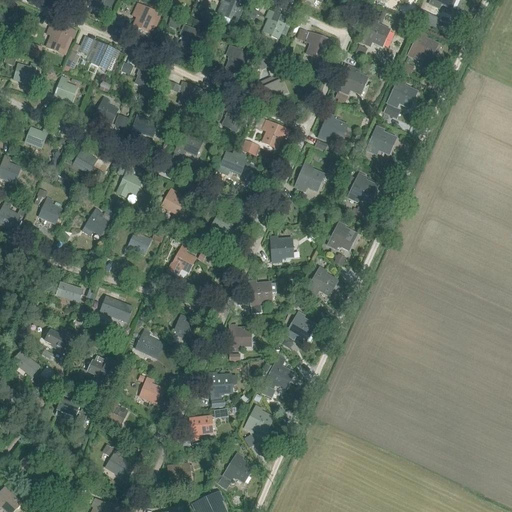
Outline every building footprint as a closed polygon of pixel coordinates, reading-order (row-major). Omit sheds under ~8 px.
[(90,0),(89,3),(108,13),(114,0),(90,0)] [(240,1),(237,0),(220,0),(224,1),(219,13),(238,21),(243,9),(237,6),(240,1)] [(155,16),(156,13),(138,5),(134,15),(139,17),(135,25),(148,31),(151,25),(156,27),(160,18),(155,16)] [(285,36),(291,22),(269,12),(267,18),(271,20),(265,32),(271,35),(270,37),(278,40),(281,34),(285,36)] [(424,13),(420,22),(437,30),(440,21),(424,13)] [(168,27),(176,30),(179,20),(172,17),(168,27)] [(116,25),(121,27),(124,21),(119,18),(116,25)] [(375,26),(377,23),(371,20),(361,42),(369,46),(371,42),(381,46),(387,31),(375,26)] [(52,37),(49,43),(63,49),(68,37),(73,38),(75,32),(52,22),(47,35),(52,37)] [(230,26),(227,31),(235,34),(237,29),(230,26)] [(181,35),(185,37),(181,46),(194,52),(202,35),(184,27),(181,35)] [(298,37),(305,40),(307,33),(300,30),(298,37)] [(311,44),(307,54),(312,55),(321,59),(326,47),(331,49),(333,43),(328,41),(310,34),(308,40),(309,40),(308,43),(311,44)] [(409,56),(417,60),(419,56),(428,60),(436,45),(424,40),(425,37),(420,34),(409,56)] [(80,47),(74,44),(71,51),(75,53),(76,51),(87,55),(93,41),(85,37),(80,47)] [(92,62),(91,64),(98,68),(99,66),(106,69),(107,67),(111,69),(119,52),(114,50),(96,42),(93,48),(97,50),(92,62)] [(27,56),(37,60),(42,48),(32,44),(27,56)] [(355,55),(363,59),(367,49),(359,46),(355,55)] [(228,67),(241,73),(248,54),(230,47),(227,56),(231,58),(228,67)] [(278,48),(273,59),(279,62),(284,51),(278,48)] [(71,53),(68,61),(69,61),(76,64),(79,57),(71,53)] [(4,63),(14,66),(16,58),(6,55),(4,63)] [(266,60),(259,63),(262,70),(269,67),(266,60)] [(69,61),(66,67),(73,70),(76,64),(69,61)] [(136,83),(150,89),(158,71),(140,63),(137,69),(141,71),(136,83)] [(401,71),(407,73),(410,66),(405,64),(401,71)] [(14,80),(30,85),(36,67),(31,65),(30,69),(18,66),(14,80)] [(124,65),(121,72),(130,75),(133,68),(124,65)] [(339,91),(348,94),(349,90),(359,94),(365,79),(353,73),(354,71),(349,68),(339,91)] [(261,83),(267,97),(277,92),(279,96),(287,93),(279,75),(261,83)] [(77,89),(65,84),(67,80),(62,78),(55,96),(71,102),(77,89)] [(388,104),(397,108),(399,103),(408,108),(415,93),(403,87),(404,85),(398,82),(388,104)] [(177,92),(180,86),(170,83),(168,88),(177,92)] [(200,104),(205,93),(183,83),(180,89),(185,91),(180,103),(193,109),(196,103),(200,104)] [(90,96),(98,99),(100,95),(103,96),(104,92),(94,88),(90,96)] [(335,99),(338,100),(337,103),(341,104),(343,102),(345,103),(348,96),(338,92),(335,99)] [(96,116),(111,124),(116,115),(118,111),(107,105),(109,102),(104,99),(96,116)] [(215,109),(223,113),(228,104),(220,100),(215,109)] [(400,111),(386,104),(383,111),(397,117),(400,111)] [(230,113),(223,124),(236,131),(241,123),(246,114),(229,105),(226,110),(230,113)] [(124,128),(128,120),(120,116),(116,124),(124,128)] [(328,116),(319,138),(327,142),(329,137),(339,141),(345,126),(333,121),(334,118),(328,116)] [(131,135),(137,137),(139,133),(151,137),(154,127),(156,123),(137,117),(134,126),(131,135)] [(263,142),(267,144),(277,148),(282,136),(286,138),(289,132),(266,122),(263,131),(267,132),(263,142)] [(26,143),(41,149),(48,132),(44,130),(43,134),(31,129),(26,143)] [(382,134),(383,131),(377,129),(368,151),(376,154),(378,150),(387,154),(394,139),(382,134)] [(175,153),(184,156),(185,152),(195,156),(200,142),(183,135),(175,153)] [(241,151),(255,156),(259,146),(245,141),(241,151)] [(315,147),(325,151),(327,146),(318,141),(315,147)] [(74,165),(89,174),(91,170),(96,161),(86,155),(88,152),(83,149),(77,158),(74,165)] [(59,152),(55,151),(52,153),(53,157),(52,163),(49,166),(50,169),(54,170),(57,167),(56,164),(57,158),(60,155),(59,152)] [(226,154),(219,172),(228,176),(230,171),(241,176),(247,162),(243,161),(245,157),(235,154),(234,157),(226,154)] [(171,162),(177,164),(180,157),(174,155),(171,162)] [(10,164),(12,159),(6,157),(0,172),(0,179),(16,186),(23,169),(10,164)] [(372,170),(379,173),(382,166),(375,163),(372,170)] [(331,164),(328,171),(341,177),(344,169),(331,164)] [(310,171),(311,168),(305,165),(296,188),(304,191),(306,187),(316,191),(322,176),(310,171)] [(120,167),(116,174),(121,177),(125,169),(120,167)] [(131,177),(133,173),(128,170),(124,179),(120,187),(116,194),(126,199),(129,192),(136,195),(142,182),(131,177)] [(216,181),(223,184),(225,177),(218,174),(216,181)] [(349,198),(357,202),(359,197),(368,202),(376,187),(364,181),(365,179),(359,176),(349,198)] [(40,189),(37,197),(44,200),(48,193),(40,189)] [(162,207),(177,215),(184,202),(174,197),(176,193),(171,190),(166,199),(162,207)] [(50,206),(52,202),(47,200),(43,208),(39,217),(55,224),(59,215),(61,211),(50,206)] [(0,212),(0,226),(12,233),(21,216),(9,210),(11,206),(5,203),(0,212)] [(21,208),(18,214),(23,217),(26,211),(21,208)] [(107,210),(104,215),(111,219),(114,214),(107,210)] [(355,216),(361,219),(364,214),(357,210),(355,216)] [(86,227),(82,232),(90,237),(93,232),(101,236),(106,228),(108,224),(98,217),(100,214),(95,211),(91,218),(86,227)] [(210,231),(225,239),(232,227),(221,221),(223,217),(218,215),(210,231)] [(323,232),(315,223),(306,231),(315,240),(323,232)] [(343,229),(345,227),(339,224),(328,246),(336,250),(339,245),(348,250),(355,235),(343,229)] [(140,236),(141,233),(136,230),(133,238),(128,247),(144,255),(151,242),(140,236)] [(271,239),(272,263),(282,263),(281,258),(291,257),(290,241),(277,242),(277,239),(271,239)] [(185,254),(187,250),(182,248),(168,274),(177,279),(182,269),(188,273),(195,260),(185,254)] [(202,253),(199,260),(203,262),(207,255),(202,253)] [(341,267),(345,257),(336,254),(332,264),(341,267)] [(319,291),(328,296),(336,282),(324,275),(326,272),(320,269),(308,290),(316,295),(319,291)] [(256,283),(249,283),(251,307),(260,307),(260,302),(270,301),(270,294),(276,293),(275,284),(269,285),(256,286),(256,283)] [(72,298),(71,300),(76,302),(77,297),(80,298),(82,291),(61,284),(57,296),(62,298),(63,295),(72,298)] [(91,285),(87,298),(93,300),(98,287),(91,285)] [(93,305),(102,308),(108,292),(99,289),(93,305)] [(304,298),(310,302),(314,295),(307,291),(304,298)] [(104,307),(107,308),(105,313),(125,321),(130,309),(107,300),(104,307)] [(286,335),(294,340),(297,336),(305,341),(314,327),(302,320),(304,317),(298,314),(286,335)] [(174,334),(190,341),(195,327),(184,323),(186,319),(181,317),(174,334)] [(230,327),(230,352),(239,351),(239,347),(249,347),(249,330),(236,330),(236,327),(230,327)] [(59,333),(68,339),(72,333),(63,328),(59,333)] [(53,348),(61,352),(68,339),(63,336),(62,338),(51,332),(46,342),(54,346),(53,348)] [(136,349),(143,352),(152,357),(158,344),(147,338),(149,335),(144,332),(136,349)] [(292,344),(291,341),(286,339),(283,344),(290,348),(292,344)] [(27,374),(31,377),(39,368),(24,356),(16,365),(20,368),(21,366),(29,372),(27,374)] [(93,361),(87,373),(94,377),(94,379),(104,384),(111,370),(113,371),(116,364),(106,359),(105,361),(97,357),(94,361),(93,361)] [(250,364),(254,371),(261,367),(257,361),(250,364)] [(280,368),(282,366),(276,363),(265,384),(274,389),(276,384),(285,389),(292,374),(280,368)] [(49,382),(55,373),(47,367),(40,375),(49,382)] [(88,390),(92,377),(79,373),(75,386),(88,390)] [(221,399),(220,394),(230,393),(229,377),(216,378),(216,375),(210,375),(211,399),(221,399)] [(140,397),(156,403),(162,390),(151,385),(152,381),(147,379),(140,397)] [(261,392),(270,396),(272,391),(263,387),(261,392)] [(79,412),(81,407),(74,404),(74,403),(71,402),(71,403),(61,399),(56,412),(76,419),(77,415),(80,416),(78,420),(85,423),(88,413),(82,410),(81,413),(79,412)] [(127,413),(116,408),(118,404),(113,402),(105,419),(121,426),(127,413)] [(260,413),(262,410),(256,407),(245,429),(253,433),(255,429),(264,434),(272,419),(260,413)] [(216,419),(228,417),(227,410),(215,412),(216,419)] [(202,439),(201,434),(211,433),(209,419),(190,421),(192,440),(202,439)] [(106,445),(102,452),(108,455),(112,448),(106,445)] [(143,450),(138,457),(144,462),(149,455),(143,450)] [(35,459),(39,456),(35,451),(19,466),(32,481),(45,469),(35,459)] [(134,468),(118,459),(120,455),(116,452),(106,468),(126,480),(134,468)] [(234,477),(243,482),(252,468),(241,461),(242,459),(237,456),(224,476),(232,481),(234,477)] [(206,462),(208,469),(216,466),(214,460),(206,462)] [(179,482),(189,481),(187,466),(168,468),(170,488),(180,487),(179,482)] [(218,484),(225,488),(229,482),(222,478),(218,484)] [(89,490),(88,479),(79,480),(79,481),(74,481),(75,491),(80,490),(80,491),(89,490)] [(0,506),(5,511),(11,511),(19,503),(5,490),(0,494),(0,506)] [(199,511),(222,511),(218,503),(221,501),(218,496),(196,506),(199,511)] [(95,508),(93,511),(117,511),(118,511),(95,501),(92,507),(95,508)]
